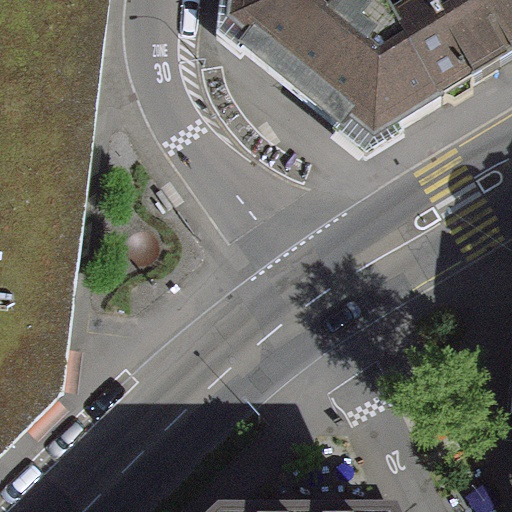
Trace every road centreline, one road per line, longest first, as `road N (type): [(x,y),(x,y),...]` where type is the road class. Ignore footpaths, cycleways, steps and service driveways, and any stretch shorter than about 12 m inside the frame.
road 1 (residential): [(327,288),(196,142),(163,27),(166,0)]
road 2 (secondary): [(81,511),(205,390),(327,288)]
road 3 (residential): [(327,288),(429,511)]
road 4 (secondary): [(327,288),(511,173)]
